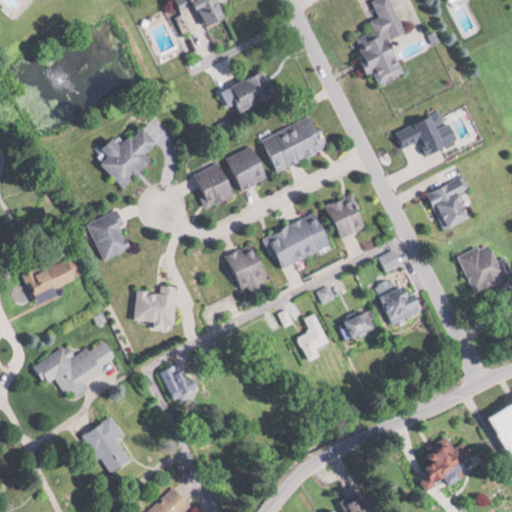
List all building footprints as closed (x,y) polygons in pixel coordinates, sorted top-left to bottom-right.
[(179,0),(182,8),(196,4),(202,24),(231,16),(226,0),(179,0)] [(406,30),(393,0),(374,0),(380,15),(370,19),(374,29),(358,35),(377,82),(407,70),(393,35),(406,30)] [(275,93),(264,69),(218,90),(224,104),(233,100),(237,110),(275,93)] [(428,153),(449,145),(440,121),(444,120),(441,111),(399,127),(406,145),(422,139),(428,153)] [(263,135),(278,169),(329,146),(314,112),(263,135)] [(155,160),(147,150),(158,141),(145,125),(122,143),(116,136),(96,153),(123,186),(155,160)] [(270,174),(255,142),(227,155),(243,187),(270,174)] [(193,172),(209,206),(237,192),(221,159),(193,172)] [(463,190),(470,187),(466,174),(430,188),(445,226),(473,216),(463,190)] [(368,227),(358,192),(328,200),(337,235),(368,227)] [(103,258),(134,245),(118,208),(88,220),(103,258)] [(334,244),(320,210),(264,233),(271,252),(277,250),(283,264),(334,244)] [(460,254),(476,290),(511,274),(511,268),(506,255),(499,258),(491,239),(460,254)] [(225,255),(245,291),(272,277),(252,240),(225,255)] [(28,272),(40,301),(62,292),(58,283),(89,271),(81,250),(28,272)] [(137,287),(136,319),(155,320),(155,326),(167,326),(168,322),(176,322),(178,284),(160,283),(160,288),(137,287)] [(396,318),(426,310),(421,290),(413,292),(411,285),(388,291),(396,318)] [(380,326),(371,308),(345,321),(353,339),(380,326)] [(330,341),(319,312),(298,320),(310,349),(330,341)] [(76,356),(68,343),(35,364),(46,381),(55,376),(66,393),(72,389),(76,395),(90,387),(86,380),(119,360),(106,338),(76,356)] [(194,376),(189,379),(182,361),(162,370),(173,399),(199,388),(194,376)] [(511,402),(489,415),(509,451),(511,449),(511,402)] [(85,434),(111,473),(132,458),(118,437),(125,433),(113,415),(85,434)] [(433,455),(436,461),(426,466),(431,476),(424,480),(427,486),(475,460),(463,438),(433,455)] [(184,511),(194,503),(175,484),(146,511),(184,511)] [(348,511),(371,511),(367,493),(346,498),(348,511)]
